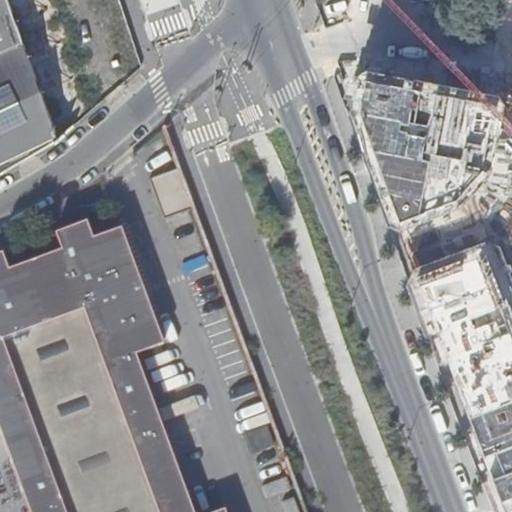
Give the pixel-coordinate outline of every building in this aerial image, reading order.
[(0,173),(55,142),(21,41),(0,51),(0,173)] [(193,210),(178,170),(150,182),(164,220),(193,210)] [(59,252),(92,240),(86,224),(53,236),(59,252)] [(120,230),(92,240),(59,252),(6,271),(0,273),(0,433),(28,511),(224,511),(224,510),(218,511),(191,511),(135,355),(162,345),(120,230)] [(249,455),(273,446),(266,427),(241,436),(249,455)] [(266,499),(290,491),(285,478),(261,487),(266,499)] [(283,511),(297,511),(293,498),(281,503),(283,511)]
